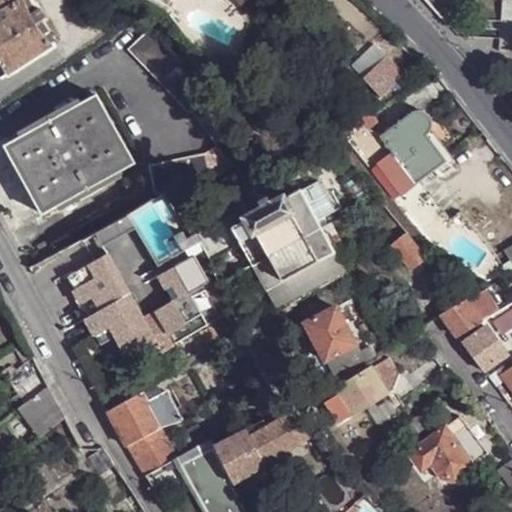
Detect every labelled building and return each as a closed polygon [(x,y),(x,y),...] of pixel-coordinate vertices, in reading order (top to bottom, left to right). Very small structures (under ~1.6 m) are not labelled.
[(0,58),(7,73),(56,43),(42,22),(36,12),(27,0),(25,0),(0,14),(0,58)] [(0,0),(0,14),(25,0),(0,0)] [(40,9),(36,12),(42,22),(46,19),(40,9)] [(129,48),(190,112),(193,110),(210,91),(191,71),(189,73),(179,62),(182,60),(151,29),(129,48)] [(362,79),(381,98),(405,77),(386,57),(362,79)] [(193,110),(218,146),(241,129),(212,89),(210,91),(193,110)] [(137,164),(98,94),(83,103),(22,137),(6,146),(43,216),(60,207),(121,173),(137,164)] [(83,103),(80,98),(19,132),(22,137),(83,103)] [(405,199),(422,191),(416,184),(405,169),(404,170),(384,144),(385,143),(380,136),(387,132),(373,109),(360,116),(368,129),(360,126),(356,138),(385,175),(395,168),(410,188),(401,195),(405,199)] [(446,161),(426,135),(427,134),(429,132),(431,130),(431,129),(432,125),(431,122),(429,118),(427,115),(424,113),(419,112),(415,112),(410,114),(387,132),(380,136),(385,143),(384,144),(404,170),(405,169),(416,184),(434,170),(446,161)] [(149,165),(155,193),(212,182),(205,153),(149,165)] [(410,188),(395,168),(385,175),(401,195),(410,188)] [(350,172),(337,179),(349,201),(363,194),(350,172)] [(123,177),(121,173),(60,207),(62,211),(123,177)] [(321,182),(302,192),(319,222),(337,212),(321,182)] [(283,202),(304,241),(322,231),(324,230),(319,222),(302,192),(283,202)] [(132,211),(160,260),(181,247),(180,244),(176,237),(184,232),(188,240),(193,236),(181,213),(177,214),(170,201),(165,193),(132,211)] [(262,204),(266,211),(274,206),(270,200),(262,204)] [(304,241),(283,202),(274,206),(266,211),(249,220),(255,231),(270,259),(304,241)] [(240,240),(255,231),(249,220),(234,229),(240,240)] [(333,251),(342,246),(332,226),(324,230),(322,231),(333,251)] [(254,268),(270,259),(255,231),(240,240),(254,268)] [(304,241),(270,259),(282,281),(283,282),(318,264),(335,254),(333,251),(322,231),(304,241)] [(176,237),(180,244),(188,240),(184,232),(176,237)] [(410,270),(427,257),(407,233),(391,247),(410,270)] [(201,242),(197,234),(193,236),(188,240),(180,244),(181,247),(184,251),(192,247),(201,242)] [(91,315),(130,294),(109,254),(69,276),(91,315)] [(162,276),(176,302),(205,286),(212,283),(198,256),(162,276)] [(266,290),(282,281),(270,259),(254,268),(266,290)] [(278,312),(328,285),(318,264),(283,282),(282,281),(266,290),(278,312)] [(176,302),(144,318),(160,347),(163,352),(223,319),(205,286),(176,302)] [(478,295),(466,301),(482,322),(497,313),(481,292),(478,295)] [(144,318),(130,294),(91,315),(87,318),(101,343),(117,335),(132,362),(160,347),(144,318)] [(482,322),(466,301),(441,316),(442,317),(458,338),(468,331),(482,322)] [(305,325),(329,370),(359,354),(335,310),(305,325)] [(484,372),(507,356),(487,327),(472,338),(462,345),(484,372)] [(462,345),(472,338),(468,331),(458,338),(462,345)] [(233,337),(222,342),(237,372),(253,364),(238,334),(233,337)] [(329,370),(334,380),(354,369),(361,365),(374,356),(369,349),(359,354),(329,370)] [(15,369),(12,372),(19,387),(41,371),(33,357),(24,363),(15,369)] [(387,357),(371,368),(387,393),(392,390),(398,374),(387,357)] [(511,389),(511,361),(498,371),(505,381),(511,389)] [(361,365),(354,369),(359,376),(365,372),(361,365)] [(12,372),(15,369),(13,366),(7,370),(9,374),(12,372)] [(350,416),(387,393),(371,368),(365,372),(359,376),(335,391),(350,416)] [(330,384),(335,391),(359,376),(354,369),(334,380),(330,384)] [(158,386),(158,387),(173,379),(168,371),(154,379),(158,386)] [(498,371),(487,377),(495,388),(505,381),(498,371)] [(19,408),(42,436),(66,417),(49,386),(19,408)] [(146,402),(162,394),(158,387),(158,386),(141,393),(146,402)] [(146,402),(160,427),(181,419),(166,391),(162,394),(146,402)] [(127,446),(160,427),(146,402),(141,393),(109,411),(127,446)] [(304,411),(316,403),(311,395),(298,403),(304,411)] [(296,446),(310,437),(295,413),(268,429),(252,438),(265,465),(296,446)] [(459,417),(444,429),(472,466),(487,454),(459,417)] [(248,430),(252,438),(268,429),(264,423),(248,430)] [(146,474),(178,455),(160,427),(127,446),(146,474)] [(410,456),(422,470),(432,462),(443,477),(454,480),(459,476),(466,470),(472,466),(444,429),(410,456)] [(214,447),(233,483),(265,465),(252,438),(248,430),(214,447)] [(233,483),(214,447),(184,462),(193,480),(206,473),(221,502),(214,506),(217,511),(246,511),(237,493),(233,483)] [(99,478),(116,466),(105,450),(88,461),(99,478)] [(511,453),(497,465),(511,483),(511,453)] [(351,490),(369,490),(368,488),(348,465),(345,463),(337,468),(351,490)] [(463,481),(471,475),(466,470),(459,476),(463,481)] [(369,490),(351,490),(330,508),(332,511),(344,511),(368,492),(369,490)]
